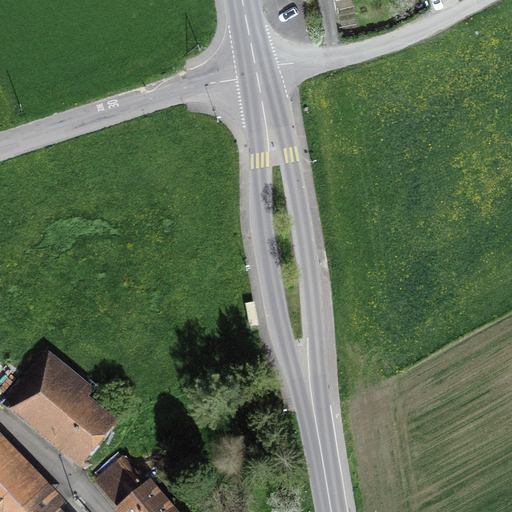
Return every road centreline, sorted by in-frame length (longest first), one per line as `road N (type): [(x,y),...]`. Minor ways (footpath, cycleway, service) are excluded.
road 1 (secondary): [(321,456),(313,280),(290,154),(255,72)]
road 2 (secondary): [(255,72),(262,224),(278,326),(321,456)]
road 3 (residential): [(0,147),(255,72)]
road 4 (residential): [(255,72),(360,56),(489,0)]
